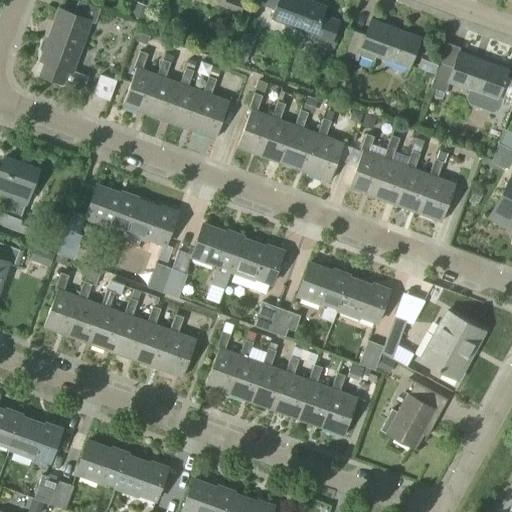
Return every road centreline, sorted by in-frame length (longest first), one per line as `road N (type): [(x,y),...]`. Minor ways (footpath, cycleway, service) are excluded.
road 1 (residential): [(511,288),(0,101)]
road 2 (residential): [(422,511),(0,358)]
road 3 (residential): [(439,511),(511,382)]
